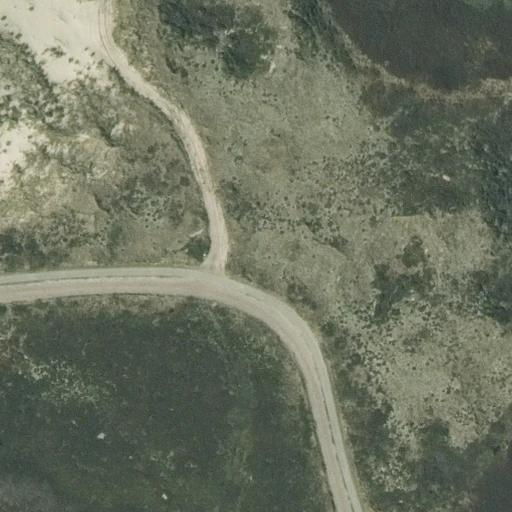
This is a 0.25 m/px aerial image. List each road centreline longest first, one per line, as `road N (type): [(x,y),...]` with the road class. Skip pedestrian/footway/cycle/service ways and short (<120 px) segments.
road 1 (unknown): [(0,297),(155,287),(253,307),(304,360),(341,511)]
road 2 (track): [(101,0),(119,73),(171,132),(198,187),(210,224),(208,279)]
